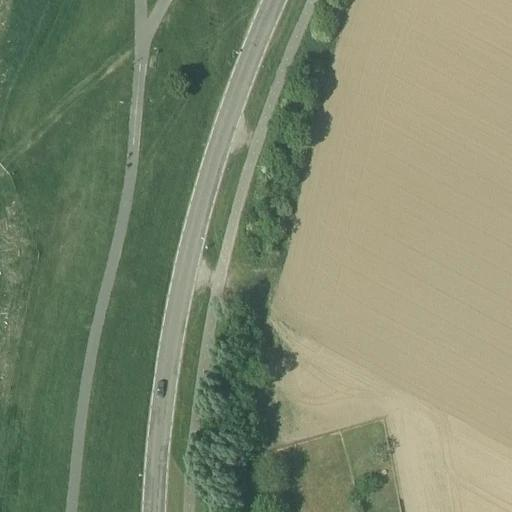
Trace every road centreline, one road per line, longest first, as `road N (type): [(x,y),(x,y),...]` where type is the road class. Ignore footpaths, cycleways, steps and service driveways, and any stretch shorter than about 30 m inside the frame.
road 1 (tertiary): [(155,511),(178,310),(228,113),(274,0)]
road 2 (track): [(142,35),(2,163)]
